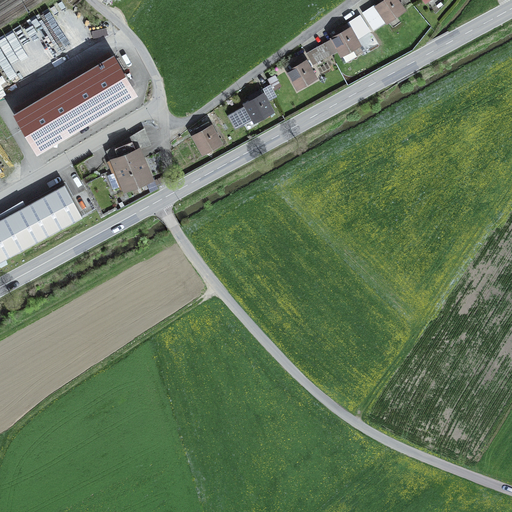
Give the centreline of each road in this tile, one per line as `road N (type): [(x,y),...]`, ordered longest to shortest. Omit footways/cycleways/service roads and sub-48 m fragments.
road 1 (unclassified): [(511,493),(355,428),(286,370),(217,293),(153,200)]
road 2 (secondary): [(511,4),(153,200)]
road 3 (residential): [(347,0),(202,105),(180,118),(157,114)]
road 4 (unclassified): [(0,195),(157,114)]
road 5 (secondary): [(153,200),(0,288)]
road 6 (unclassified): [(157,114),(159,82),(144,51),(90,0)]
